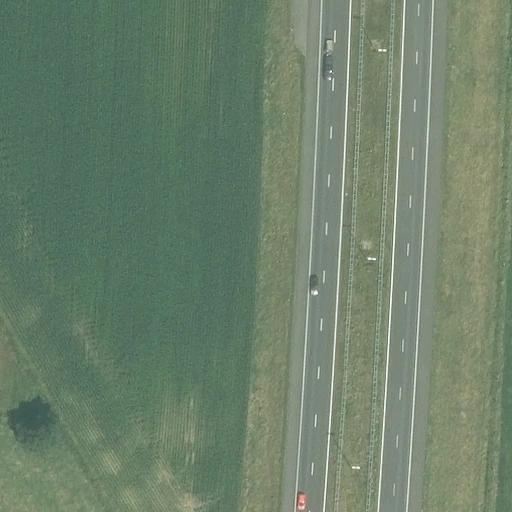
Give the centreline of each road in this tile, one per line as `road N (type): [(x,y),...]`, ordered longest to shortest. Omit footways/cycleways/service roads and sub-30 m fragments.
road 1 (motorway): [(331,0),(299,511)]
road 2 (motorway): [(403,511),(419,0)]
